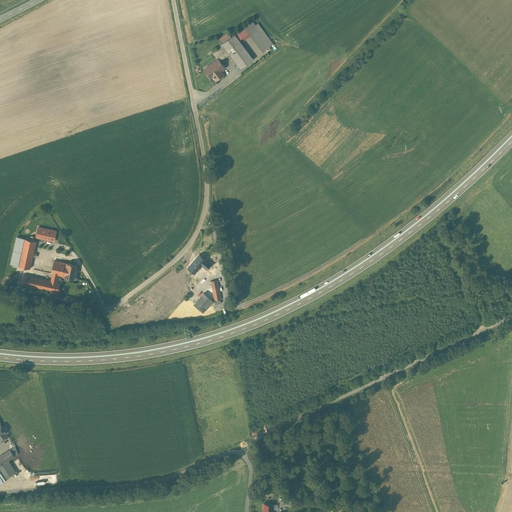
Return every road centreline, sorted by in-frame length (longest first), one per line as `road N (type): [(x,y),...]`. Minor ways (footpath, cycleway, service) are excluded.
road 1 (trunk): [(511,133),(423,216),(321,287),(259,316),(137,351),(0,352)]
road 2 (trunk): [(0,358),(103,362),(183,348),(261,322),(323,293),(427,222),(511,143)]
road 3 (track): [(511,318),(257,436),(241,452),(177,474),(0,492)]
road 4 (unclassified): [(172,0),(207,172),(205,205)]
road 5 (unclassified): [(205,205),(187,248),(101,316)]
road 6 (track): [(366,237),(229,310)]
